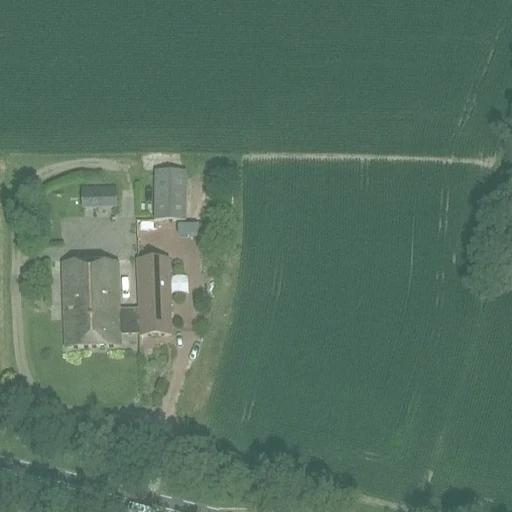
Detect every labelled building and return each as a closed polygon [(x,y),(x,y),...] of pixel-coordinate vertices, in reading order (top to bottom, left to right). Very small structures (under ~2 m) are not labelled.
[(186,220),(186,175),(157,174),(156,220),(186,220)] [(86,191),(87,206),(118,204),(117,189),(86,191)] [(140,311),(130,311),(131,336),(141,336),(141,338),(172,336),(169,261),(138,262),(140,311)] [(121,336),(131,336),(130,311),(119,312),(118,264),(63,266),(67,351),(121,348),(121,336)] [(380,493),(391,469),(381,464),(370,489),(380,493)]
